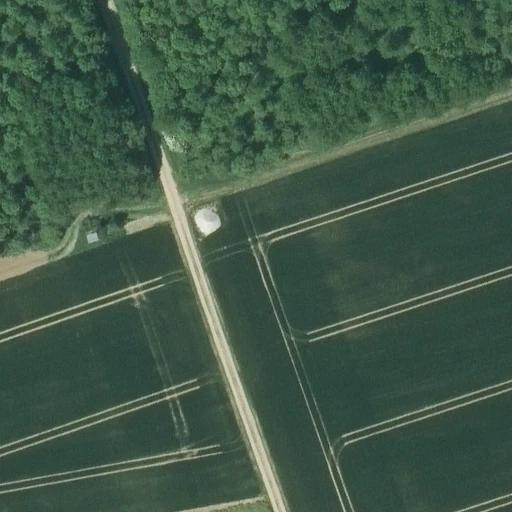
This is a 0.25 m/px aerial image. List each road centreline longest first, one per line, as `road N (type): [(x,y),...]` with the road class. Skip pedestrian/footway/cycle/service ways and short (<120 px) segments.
road 1 (track): [(103,0),(278,511)]
road 2 (track): [(0,264),(511,91)]
